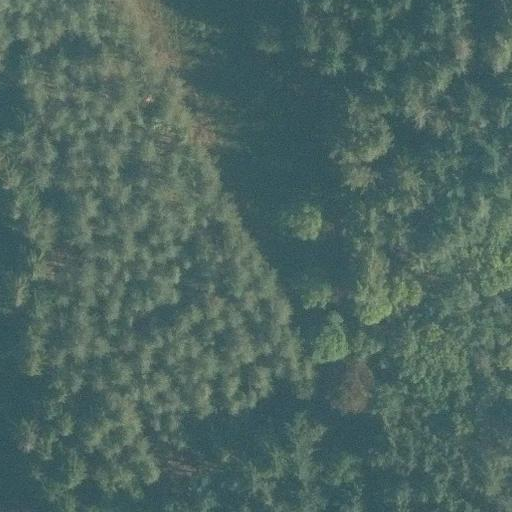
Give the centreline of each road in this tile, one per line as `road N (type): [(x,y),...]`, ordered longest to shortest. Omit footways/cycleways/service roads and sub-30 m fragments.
road 1 (track): [(123,0),(310,380),(96,511)]
road 2 (track): [(511,435),(310,380),(385,511)]
